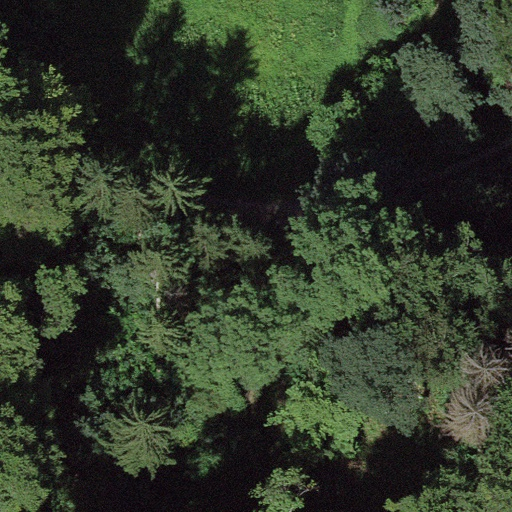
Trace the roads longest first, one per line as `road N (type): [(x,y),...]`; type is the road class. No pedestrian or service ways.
road 1 (track): [(231,210),(137,190),(79,164),(0,94)]
road 2 (track): [(511,144),(396,196),(318,212)]
